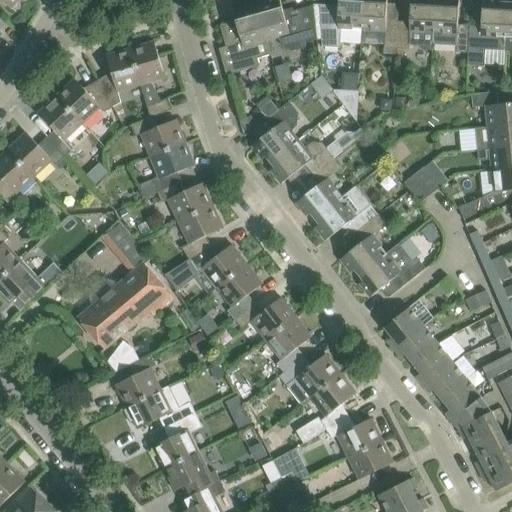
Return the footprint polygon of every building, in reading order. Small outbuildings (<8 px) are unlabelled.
[(264,6),(257,8),(267,42),(278,38),(280,46),(291,52),(306,48),(305,43),(317,40),(313,5),(293,11),(292,8),(283,11),(279,0),(265,0),(263,1),(264,6)] [(339,0),(339,6),(320,5),(323,49),(339,50),(340,43),(360,44),(361,30),(362,30),(363,0),(339,0)] [(363,0),(362,30),(385,32),(384,55),(397,56),(399,22),(386,21),(387,0),(363,0)] [(434,34),(435,0),(411,0),(410,22),(399,22),(397,56),(403,56),(403,50),(410,50),(410,45),(418,46),(422,50),(432,51),(432,44),(433,44),(434,34)] [(456,53),(468,53),(470,26),(458,25),(459,0),(442,0),(443,0),(438,0),(435,0),(434,34),(433,44),(457,45),(456,53)] [(505,38),(508,4),(500,4),(500,0),(483,0),(482,27),(470,26),(468,53),(468,66),(484,67),(485,50),(504,51),(505,38)] [(242,43),(219,49),(225,71),(237,68),(238,72),(260,66),(258,58),(270,54),(266,42),(267,42),(257,8),(234,14),(242,43)] [(131,49),(141,86),(151,83),(165,79),(154,42),(131,49)] [(112,73),(98,81),(113,108),(121,103),(118,92),(141,86),(131,49),(107,55),(112,73)] [(334,90),(322,75),(312,82),(310,84),(322,100),(334,90)] [(74,79),(56,96),(82,124),(100,108),(104,112),(113,108),(98,81),(84,89),(74,79)] [(474,129),(474,130),(511,126),(511,103),(499,105),(497,92),(471,95),(473,108),(486,107),(488,127),(474,129)] [(54,131),(46,138),(65,158),(73,150),(65,141),(82,124),(56,96),(38,113),(54,131)] [(395,108),(407,108),(408,98),(395,98),(395,108)] [(162,101),(147,107),(151,118),(156,116),(172,109),(168,99),(162,101)] [(380,110),(392,111),(393,100),(381,99),(380,110)] [(270,100),(259,108),(268,119),(278,111),(270,100)] [(268,119),(267,119),(251,132),(252,132),(254,131),(256,134),(261,134),(262,133),(265,136),(252,146),(262,160),(266,156),(271,162),(298,141),(290,131),(296,126),(298,114),(289,102),(278,111),(268,119)] [(142,134),(151,157),(186,143),(177,120),(160,127),(156,116),(151,118),(132,125),(136,136),(142,134)] [(249,117),(241,122),(246,131),(255,125),(249,117)] [(511,126),(474,130),(477,151),(511,147),(511,126)] [(304,166),(312,176),(334,159),(333,159),(342,152),(342,151),(365,133),(360,128),(355,132),(347,132),(325,148),(322,143),(312,142),(304,148),(298,141),(271,162),(275,168),(271,171),(282,184),(304,166)] [(26,133),(8,150),(34,178),(52,161),(56,166),(65,158),(46,138),(38,146),(26,133)] [(186,143),(151,157),(159,180),(154,182),(158,192),(182,182),(178,173),(195,166),(186,143)] [(511,147),(477,151),(478,161),(491,160),(492,171),(511,168),(511,147)] [(0,177),(2,180),(0,181),(0,194),(12,207),(21,199),(16,195),(34,178),(8,150),(0,157),(0,177)] [(334,159),(312,176),(319,185),(296,203),(307,216),(311,213),(316,219),(342,198),(328,179),(341,168),(334,159)] [(424,168),(414,176),(430,196),(449,181),(433,162),(425,168),(424,168)] [(108,172),(100,163),(88,175),(96,183),(108,172)] [(511,168),(492,171),(494,193),(511,190),(511,168)] [(405,184),(408,188),(420,203),(430,196),(414,176),(405,184)] [(182,182),(158,192),(162,203),(168,200),(178,222),(213,206),(202,184),(187,191),(182,182)] [(356,187),(342,198),(316,219),(320,224),(316,227),(326,241),(349,223),(357,233),(378,216),(356,187)] [(482,197),(459,208),(464,220),(487,209),(482,197)] [(213,206),(178,222),(189,244),(181,248),(189,260),(211,247),(203,238),(224,228),(213,206)] [(125,210),(119,213),(123,221),(129,218),(125,210)] [(378,216),(357,233),(364,241),(341,260),(351,273),(355,270),(361,276),(399,245),(398,244),(386,253),(372,236),(386,225),(378,216)] [(430,225),(422,232),(432,245),(440,238),(430,225)] [(1,230),(0,230),(0,280),(21,261),(4,243),(9,239),(1,230)] [(478,231),(469,235),(474,246),(483,243),(478,231)] [(483,243),(474,246),(480,258),(488,254),(483,243)] [(189,260),(165,275),(175,287),(178,291),(195,277),(208,294),(217,288),(247,265),(232,245),(218,256),(211,247),(189,260)] [(399,245),(361,276),(364,281),(360,284),(371,297),(381,289),(389,298),(426,269),(418,260),(413,263),(399,245)] [(432,251),(423,257),(430,265),(438,259),(432,251)] [(21,261),(0,280),(0,294),(10,305),(23,293),(31,301),(46,287),(50,283),(62,272),(54,263),(42,274),(37,278),(21,261)] [(144,264),(131,275),(94,306),(79,318),(104,349),(170,295),(144,264)] [(247,265),(217,288),(232,307),(227,311),(234,320),(255,304),(248,295),(263,284),(247,265)] [(494,269),(486,272),(491,283),(499,280),(494,269)] [(448,277),(440,283),(448,293),(456,287),(448,277)] [(499,280),(491,283),(496,295),(504,292),(499,280)] [(475,295),(480,308),(491,303),(486,291),(475,295)] [(472,312),(480,308),(475,295),(466,300),(472,312)] [(255,304),(234,320),(242,329),(251,322),(266,341),(296,317),(281,298),(262,313),(255,304)] [(511,309),(510,306),(502,309),(507,320),(511,317),(511,309)] [(409,308),(384,328),(392,338),(387,342),(393,348),(423,326),(409,308)] [(179,315),(191,331),(200,325),(187,309),(179,315)] [(296,317),(266,341),(281,360),(276,364),(284,373),(305,357),(298,348),(312,337),(296,317)] [(491,327),(497,340),(506,336),(500,323),(491,327)] [(423,326),(393,348),(401,358),(406,355),(413,363),(438,344),(423,326)] [(189,340),(194,351),(207,345),(201,334),(189,340)] [(506,336),(497,340),(501,351),(510,347),(506,336)] [(438,344),(413,363),(421,373),(416,377),(422,385),(453,362),(438,344)] [(116,385),(127,407),(161,390),(150,369),(156,366),(151,355),(145,358),(127,367),(132,377),(116,385)] [(341,374),(326,355),(312,366),(305,357),(284,373),(279,377),(301,405),(311,397),(341,374)] [(511,366),(507,356),(501,359),(507,371),(511,367),(511,366)] [(501,359),(495,362),(501,374),(507,371),(501,359)] [(453,362),(422,385),(430,394),(434,390),(441,399),(467,380),(453,362)] [(495,362),(489,365),(495,377),(501,374),(495,362)] [(226,374),(221,365),(212,370),(217,379),(226,374)] [(489,365),(482,368),(489,380),(495,377),(489,365)] [(318,417),(296,431),(304,444),(326,430),(349,416),(342,405),(356,393),(341,374),(311,397),(326,417),(321,421),(318,417)] [(511,382),(511,380),(510,377),(498,383),(501,388),(511,382)] [(467,380),(441,399),(450,410),(445,414),(458,429),(463,440),(469,437),(481,460),(475,463),(485,482),(490,480),(497,492),(511,483),(511,441),(508,443),(492,412),(467,380)] [(511,382),(501,388),(503,393),(511,388),(511,382)] [(164,429),(195,414),(189,403),(179,409),(168,387),(161,390),(127,407),(138,429),(159,419),(164,429)] [(511,388),(503,393),(506,398),(511,395),(511,388)] [(238,398),(226,403),(233,417),(244,411),(238,398)] [(199,452),(189,433),(201,427),(195,414),(164,429),(170,439),(153,447),(164,469),(199,452)] [(349,416),(326,430),(332,439),(337,436),(348,458),(383,441),(372,419),(356,427),(349,416)] [(274,432),(264,439),(272,452),(283,444),(274,432)] [(383,441),(348,458),(359,480),(394,463),(383,441)] [(262,443),(250,449),(256,462),(268,456),(262,443)] [(210,474),(199,452),(164,469),(175,491),(192,483),(197,493),(220,481),(215,471),(210,474)] [(0,455),(0,472),(8,464),(0,455)] [(0,506),(25,482),(8,464),(0,472),(0,506)] [(292,473),(281,478),(293,502),(304,497),(292,473)] [(271,483),(274,489),(283,507),(293,502),(281,478),(271,483)] [(379,495),(387,511),(396,511),(418,501),(412,491),(418,488),(413,478),(379,495)] [(222,511),(215,497),(226,492),(220,481),(197,493),(202,503),(184,511),(222,511)] [(54,511),(31,489),(6,511),(54,511)] [(423,498),(418,501),(396,511),(423,511),(428,509),(423,498)]
